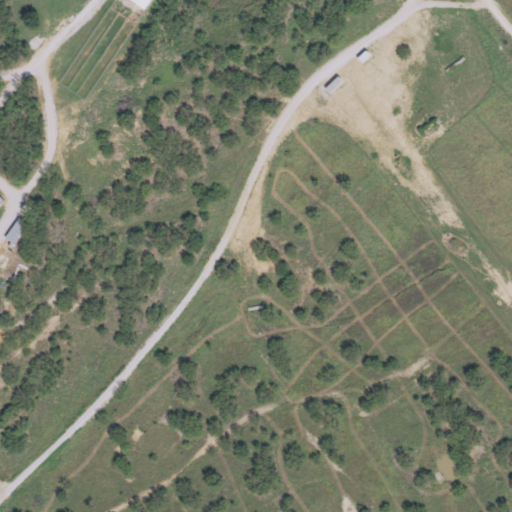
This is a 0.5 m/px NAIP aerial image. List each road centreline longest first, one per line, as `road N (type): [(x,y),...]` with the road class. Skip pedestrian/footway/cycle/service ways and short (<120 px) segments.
road 1 (residential): [(511,106),(448,44),(364,39),(277,127),(216,256),(137,363),(0,507)]
road 2 (residential): [(0,108),(105,0)]
